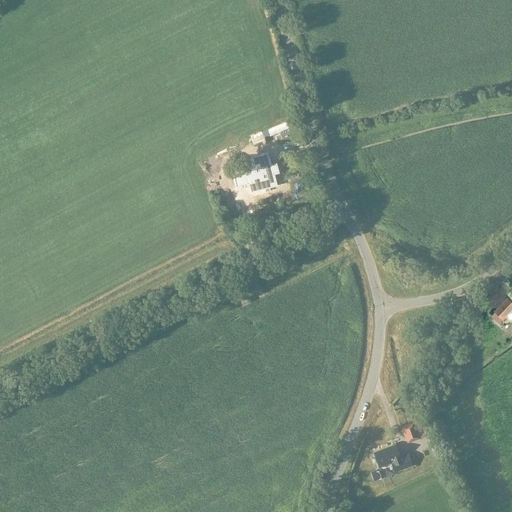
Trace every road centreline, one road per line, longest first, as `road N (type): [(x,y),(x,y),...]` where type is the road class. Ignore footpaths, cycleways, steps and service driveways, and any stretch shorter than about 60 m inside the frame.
road 1 (unclassified): [(0,388),(344,212)]
road 2 (track): [(241,264),(225,246),(0,361)]
road 3 (tertiary): [(344,212),(316,150),(275,0)]
road 4 (tertiary): [(327,511),(373,375),(377,306)]
road 5 (tertiary): [(377,306),(450,294),(511,253)]
road 6 (track): [(255,257),(270,277),(356,233)]
